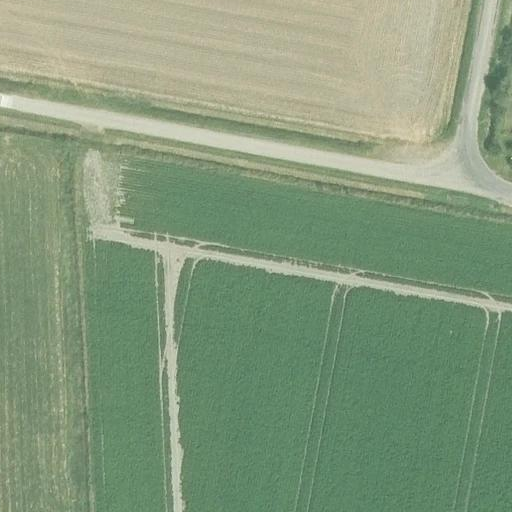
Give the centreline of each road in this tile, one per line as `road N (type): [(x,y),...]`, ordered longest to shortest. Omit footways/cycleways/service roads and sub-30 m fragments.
road 1 (unclassified): [(457,183),(0,100)]
road 2 (unclassified): [(457,183),(490,0)]
